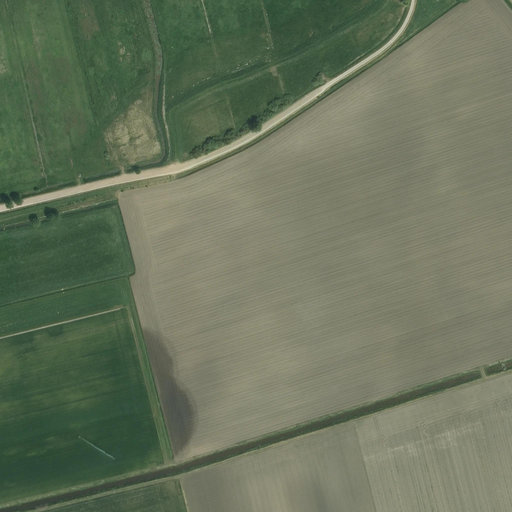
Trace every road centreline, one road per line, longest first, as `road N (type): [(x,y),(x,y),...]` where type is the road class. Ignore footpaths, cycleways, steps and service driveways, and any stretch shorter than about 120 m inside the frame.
road 1 (track): [(326,86),(198,161),(0,208)]
road 2 (unclassified): [(413,0),(387,45),(326,86)]
